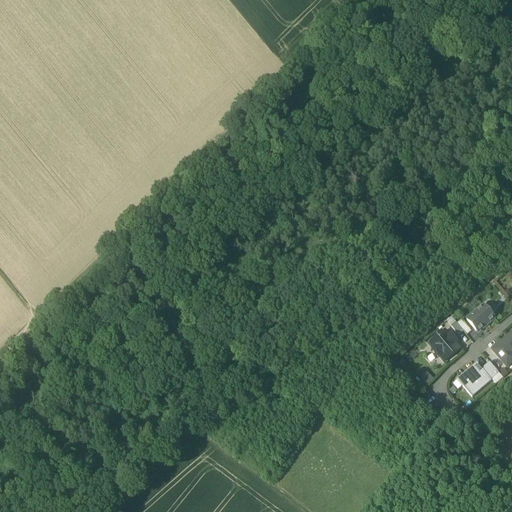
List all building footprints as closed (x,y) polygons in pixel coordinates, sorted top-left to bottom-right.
[(476,332),(478,334),(483,330),(495,319),(483,305),(466,320),(476,332)] [(463,332),(466,336),(471,332),(461,321),(456,325),(463,332)] [(458,336),(463,332),(456,325),(455,323),(450,327),(458,336)] [(444,332),(429,345),(434,350),(432,352),(438,358),(439,357),(444,362),(460,349),(455,343),(456,342),(451,336),(449,337),(444,332)] [(511,333),(492,351),(507,368),(511,363),(511,358),(511,357),(511,355),(511,333)] [(482,370),(491,381),(499,375),(489,363),(482,370)] [(462,387),(472,398),(492,381),(491,381),(482,370),(480,371),(475,365),(457,381),(462,387)] [(434,380),(426,373),(421,379),(428,386),(434,380)] [(503,379),(499,375),(491,381),(492,381),(495,385),(503,379)] [(462,387),(457,381),(452,385),(457,392),(462,387)]
